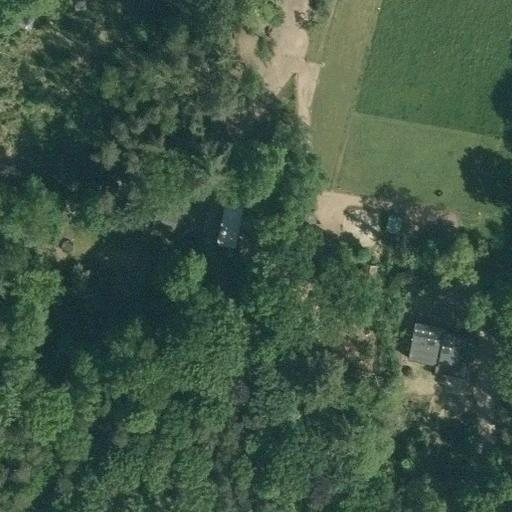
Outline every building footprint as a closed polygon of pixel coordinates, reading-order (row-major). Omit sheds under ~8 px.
[(153,224),(199,233),(207,195),(193,192),(190,194),(188,201),(172,198),(173,191),(151,187),(147,205),(156,207),(153,224)] [(240,207),(243,194),(230,192),(230,191),(227,190),(216,241),(234,245),(242,208),(240,207)] [(307,232),(307,230),(306,210),(306,208),(280,209),(281,233),(307,232)] [(388,214),(385,230),(398,233),(401,217),(388,214)] [(480,320),(509,329),(511,318),(511,295),(488,289),(480,320)] [(447,335),(416,329),(408,367),(439,373),(438,377),(451,380),(451,382),(467,385),(475,345),(446,340),(447,335)]
